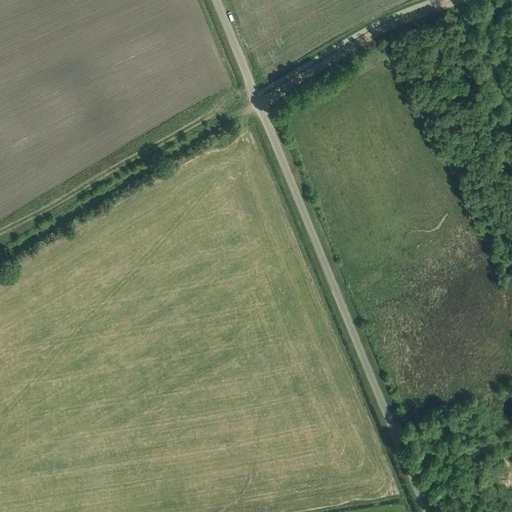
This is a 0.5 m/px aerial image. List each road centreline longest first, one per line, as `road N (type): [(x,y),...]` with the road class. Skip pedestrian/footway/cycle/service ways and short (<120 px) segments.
road 1 (unclassified): [(426,511),(216,0)]
road 2 (track): [(464,0),(398,22),(0,258)]
